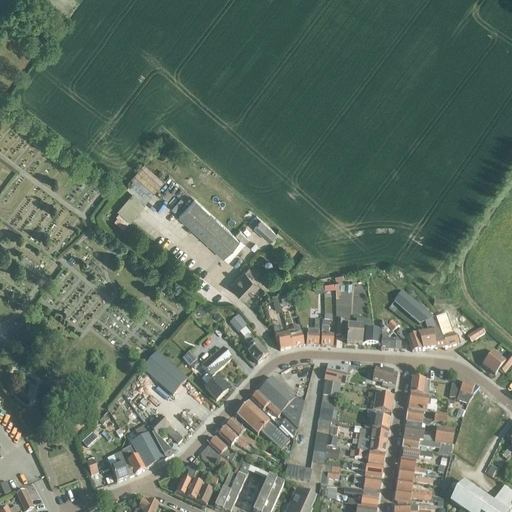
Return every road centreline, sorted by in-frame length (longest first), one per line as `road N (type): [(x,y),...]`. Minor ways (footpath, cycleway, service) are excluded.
road 1 (residential): [(142,482),(185,456),(276,362),(300,355),(406,360)]
road 2 (residential): [(406,360),(384,511)]
